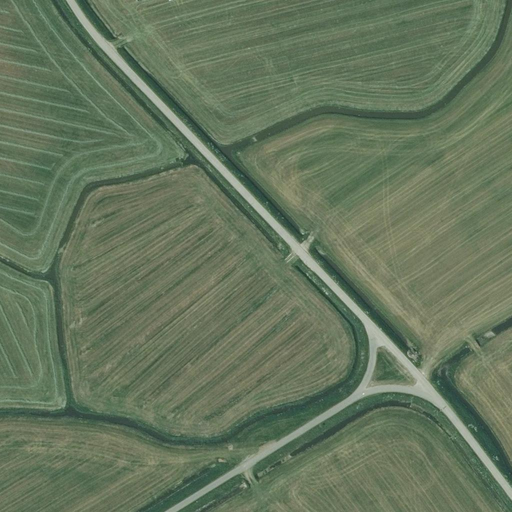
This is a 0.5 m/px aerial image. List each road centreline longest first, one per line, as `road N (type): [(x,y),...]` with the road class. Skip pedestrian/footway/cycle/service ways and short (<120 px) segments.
road 1 (tertiary): [(373,328),(69,0)]
road 2 (tertiary): [(169,511),(359,394)]
road 3 (tertiary): [(511,495),(430,391)]
